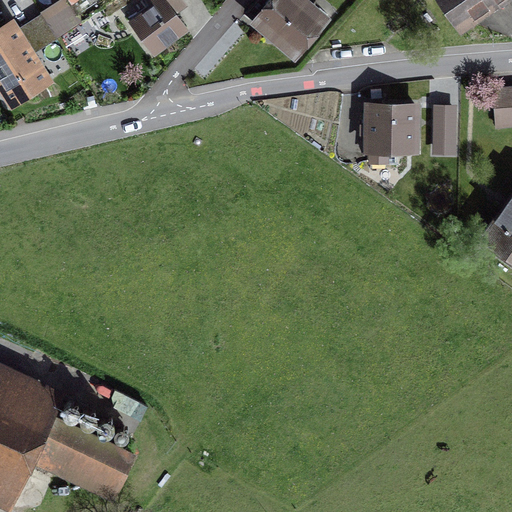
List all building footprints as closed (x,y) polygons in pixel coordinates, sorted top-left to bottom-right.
[(67,0),(60,0),(41,12),(57,36),(81,21),(67,0)] [(149,0),(154,6),(132,22),(154,52),(186,28),(170,5),(176,0),(149,0)] [(256,0),(249,9),(294,48),(321,18),(300,0),(256,0)] [(438,0),(458,28),(498,0),(438,0)] [(0,83),(11,102),(48,78),(13,22),(0,29),(0,83)] [(511,89),(494,91),(497,123),(511,121),(511,89)] [(415,105),(369,104),(368,148),(370,148),(369,160),(394,161),(395,148),(414,148),(415,105)] [(453,149),(454,109),(436,108),(435,149),(453,149)] [(511,195),(483,237),(511,257),(511,195)] [(34,445),(50,411),(0,387),(0,475),(16,483),(34,445)] [(50,411),(34,445),(114,484),(131,449),(50,411)]
